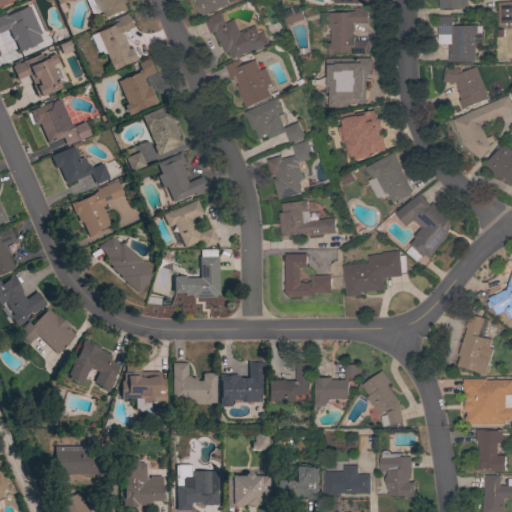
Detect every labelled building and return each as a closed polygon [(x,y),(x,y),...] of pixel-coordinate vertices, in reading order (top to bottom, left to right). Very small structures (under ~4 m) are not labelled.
[(66,0),(63,1),(67,9),(66,12),(63,14),(59,12),(56,4),(54,0),(66,0)] [(123,0),(128,10),(121,13),(120,12),(117,13),(118,14),(114,16),(113,14),(109,16),(110,18),(106,20),(105,19),(103,20),(99,12),(91,15),(84,0),(123,0)] [(227,0),(229,4),(203,15),(196,0),(227,0)] [(439,0),(467,0),(467,8),(451,8),(451,9),(439,10),(439,0)] [(511,1),(511,24),(499,25),(498,2),(511,1)] [(286,25),(281,11),(299,5),(303,19),(286,25)] [(30,14),(32,14),(36,23),(39,22),(43,30),(40,32),(40,34),(38,35),(41,42),(18,52),(13,40),(12,41),(7,30),(0,32),(0,16),(5,14),(6,16),(8,16),(10,20),(8,21),(9,23),(12,21),(9,15),(16,12),(16,11),(26,6),(30,14)] [(349,54),(349,52),(334,52),(334,54),(328,54),(328,43),(331,43),(330,23),(322,23),(322,12),(349,12),(349,11),(354,11),(354,8),(367,7),(367,23),(352,23),(352,36),(354,36),(354,40),(368,40),(368,44),(369,44),(369,51),(367,52),(367,53),(349,54)] [(220,12),(225,23),(234,19),(239,32),(254,25),(257,31),(261,29),(262,31),(262,30),(268,43),(232,59),(229,50),(224,52),(216,32),(210,35),(204,20),(220,12)] [(121,33),(127,47),(126,47),(127,50),(131,48),(136,60),(129,63),(129,62),(117,67),(117,69),(111,71),(107,61),(108,61),(96,33),(114,24),(113,23),(118,21),(117,18),(129,13),(135,27),(121,33)] [(476,25),(476,33),(483,33),(483,44),(474,44),(475,61),(448,61),(448,56),(449,56),(449,50),(448,50),(448,46),(451,46),(451,44),(438,44),(438,16),(452,16),(452,25),(476,25)] [(41,53),(43,58),(54,54),(58,63),(50,66),(60,87),(36,98),(31,86),(32,85),(28,75),(16,80),(11,67),(41,53)] [(122,79),(122,78),(124,77),(125,78),(137,73),(136,72),(140,70),(137,63),(150,58),(156,72),(154,72),(154,73),(145,77),(145,76),(142,78),(146,87),(148,86),(156,103),(151,105),(150,104),(135,111),(135,112),(127,116),(122,106),(126,104),(116,82),(122,79)] [(326,58),(339,58),(339,61),(340,61),(340,58),(370,58),(370,74),(365,74),(365,102),(347,103),(347,106),(329,106),(329,92),(326,92),(326,78),(326,58)] [(236,85),(239,84),(235,76),(229,78),(224,66),(239,59),(241,64),(246,61),(247,63),(255,59),(259,70),(265,67),(273,85),(267,88),(271,96),(245,107),(236,85)] [(462,109),(458,100),(460,99),(457,92),(459,91),(455,83),(443,82),(444,67),(462,69),(461,72),(475,66),(483,85),(482,86),(487,98),(462,109)] [(507,95),(511,105),(511,110),(480,125),(490,147),(479,159),(463,143),(452,119),(507,95)] [(276,97),(282,112),(278,114),(284,128),(297,122),(303,136),(289,143),(284,131),(269,138),(267,135),(259,139),(254,127),(251,129),(244,112),(276,97)] [(51,101),(51,102),(58,99),(69,124),(71,124),(72,127),(83,122),(89,135),(65,146),(61,137),(46,144),(38,124),(35,125),(29,111),(51,101)] [(156,156),(152,147),(154,146),(140,116),(165,105),(168,111),(171,110),(176,123),(174,124),(183,144),(156,156)] [(350,129),(351,129),(346,115),(374,107),(377,117),(376,118),(379,128),(381,127),(382,131),(380,132),(382,136),(383,136),(387,149),(369,155),(365,143),(356,146),(350,129)] [(273,179),(276,178),(275,175),(271,176),(266,160),(280,155),(282,159),(294,155),(291,145),(306,140),(312,157),(297,162),(302,178),(303,177),(306,186),(300,188),(301,192),(279,199),(273,179)] [(484,164),(503,143),(511,152),(509,155),(511,158),(511,186),(503,177),(501,179),(484,164)] [(78,160),(83,157),(87,166),(89,165),(90,168),(101,164),(108,179),(94,185),(89,174),(65,185),(57,167),(54,168),(48,156),(72,146),(78,160)] [(145,166),(130,172),(124,158),(139,152),(145,166)] [(161,188),(156,176),(160,174),(155,163),(180,152),(184,164),(181,165),(186,176),(184,177),(186,183),(200,177),(207,191),(194,196),(193,193),(171,203),(165,187),(161,188)] [(392,152),(401,169),(400,170),(412,191),(393,202),(387,192),(377,198),(367,181),(372,178),(366,167),(392,152)] [(116,181),(122,195),(109,201),(109,200),(103,203),(104,206),(101,207),(109,225),(98,230),(99,232),(87,237),(80,222),(78,223),(75,215),(74,216),(68,204),(74,201),(74,202),(92,195),(92,194),(96,192),(95,190),(116,181)] [(419,193),(429,205),(431,202),(451,218),(447,237),(430,256),(427,253),(423,257),(422,256),(416,262),(405,252),(411,246),(410,245),(415,238),(413,236),(421,227),(413,220),(406,226),(395,213),(419,193)] [(196,200),(202,214),(191,219),(197,234),(211,228),(217,242),(203,248),(200,241),(183,248),(173,224),(166,227),(161,215),(196,200)] [(279,212),(282,212),(281,203),(300,201),(300,200),(307,200),(308,210),(309,210),(310,221),(334,218),(335,233),(308,236),(307,234),(303,234),(282,236),(279,212)] [(13,269),(0,274),(0,228),(8,225),(14,240),(3,245),(13,269)] [(97,246),(106,239),(107,240),(111,237),(113,239),(114,238),(119,245),(121,243),(141,261),(139,263),(152,274),(136,293),(118,278),(119,277),(109,268),(111,267),(105,262),(107,259),(97,246)] [(399,255),(404,255),(406,272),(401,273),(401,275),(382,278),(384,289),(361,292),(361,295),(347,296),(344,265),(368,262),(367,256),(382,254),(382,253),(398,251),(399,255)] [(285,254),(306,253),(306,268),(299,268),(300,283),(311,283),(311,276),(330,275),(330,292),(313,292),(313,296),(292,296),(290,299),(283,292),(285,290),(285,254)] [(217,295),(214,295),(214,298),(190,298),(190,296),(183,296),(183,294),(172,294),(172,278),(173,278),(173,276),(185,276),(185,278),(198,278),(198,257),(217,257),(217,295)] [(511,317),(508,319),(504,310),(496,315),(493,308),(489,310),(485,302),(489,300),(486,294),(503,286),(509,270),(511,270),(511,268),(511,317)] [(1,307),(0,307),(0,285),(12,276),(19,285),(18,286),(27,298),(36,291),(45,305),(33,313),(32,310),(28,313),(29,313),(24,317),(26,319),(15,327),(8,317),(12,314),(3,302),(1,304),(1,307)] [(70,330),(69,331),(74,336),(55,354),(36,335),(27,344),(15,333),(26,322),(30,326),(46,309),(52,314),(53,313),(70,330)] [(466,327),(464,327),(468,314),(482,318),(477,336),(490,340),(488,347),(493,349),(490,360),(482,357),(481,362),(485,363),(482,373),(457,366),(460,356),(458,355),(466,327)] [(98,389),(99,386),(92,383),(96,372),(88,368),(86,372),(80,385),(67,380),(68,376),(66,375),(71,364),(70,363),(73,357),(75,358),(80,346),(79,346),(82,340),(99,347),(98,350),(104,352),(103,353),(110,356),(108,361),(118,365),(107,393),(98,389)] [(120,381),(122,381),(122,373),(124,373),(124,361),(140,361),(139,372),(160,372),(160,379),(164,379),(164,394),(160,394),(160,403),(141,403),(141,399),(119,398),(120,381)] [(262,362),(262,376),(260,376),(259,403),(239,402),(239,400),(230,400),(230,407),(218,407),(219,398),(220,375),(237,375),(237,378),(247,378),(247,362),(262,362)] [(295,380),(295,362),(310,362),(310,383),(309,383),(309,395),(295,395),(295,402),(293,402),(293,403),(284,403),(284,402),(267,401),(267,380),(295,380)] [(186,363),(186,376),(189,376),(189,378),(195,378),(195,381),(201,381),(201,374),(203,374),(203,373),(210,373),(210,374),(215,374),(214,403),(208,403),(208,405),(184,405),(184,399),(170,399),(171,363),(186,363)] [(325,398),(325,405),(314,405),(314,396),(315,396),(315,378),(331,377),(331,380),(344,379),(344,365),(358,365),(358,378),(349,378),(349,382),(348,382),(348,398),(325,398)] [(390,382),(386,385),(398,402),(403,421),(402,422),(403,427),(391,427),(390,425),(383,426),(380,416),(386,414),(386,412),(390,410),(390,407),(376,417),(373,414),(377,411),(366,397),(369,395),(361,385),(381,370),(390,382)] [(486,378),(486,380),(511,380),(511,394),(506,394),(506,407),(511,407),(511,408),(511,409),(511,417),(511,418),(511,420),(506,420),(506,424),(467,424),(467,422),(465,421),(465,417),(467,415),(467,412),(465,412),(464,396),(467,393),(463,393),(462,379),(486,378)] [(475,429),(484,429),(484,430),(501,430),(501,433),(510,433),(510,443),(497,443),(497,455),(505,455),(505,471),(493,471),(493,468),(483,468),(483,469),(475,469),(475,466),(478,466),(478,440),(475,440),(475,429)] [(267,433),(267,450),(253,450),(253,449),(250,449),(250,442),(253,442),(253,433),(267,433)] [(87,447),(87,459),(109,459),(109,478),(94,478),(94,474),(66,474),(66,473),(53,473),(53,447),(87,447)] [(410,469),(408,469),(409,482),(414,482),(414,496),(404,496),(404,495),(388,495),(388,489),(387,489),(387,487),(386,487),(386,484),(384,482),(384,478),(386,477),(386,474),(387,474),(387,471),(379,471),(379,457),(380,457),(380,453),(383,450),(386,450),(389,452),(389,453),(399,453),(399,456),(410,457),(410,469)] [(149,501),(149,505),(137,505),(137,507),(121,507),(121,499),(123,499),(123,483),(122,483),(122,478),(121,478),(121,463),(137,463),(144,463),(144,480),(148,480),(148,477),(161,477),(161,501),(149,501)] [(304,497),(275,497),(275,481),(294,481),(294,467),(298,467),(298,465),(310,465),(310,467),(315,467),(315,468),(317,468),(317,500),(304,500),(304,497)] [(338,493),(338,498),(323,498),(323,472),(343,472),(343,465),(357,465),(357,474),(370,474),(370,493),(338,493)] [(174,485),(190,485),(190,471),(210,471),(211,488),(216,488),(216,505),(200,505),(200,503),(189,503),(190,511),(175,511),(174,485)] [(252,476),(268,476),(267,505),(255,504),(255,508),(247,507),(247,505),(241,504),(241,508),(225,507),(225,476),(243,476),(243,475),(246,472),(250,472),(252,475),(252,476)] [(483,511),(483,505),(484,505),(484,495),(485,495),(484,475),(499,475),(499,486),(511,486),(511,498),(504,498),(504,511),(483,511)] [(53,511),(50,505),(78,492),(80,496),(79,496),(84,507),(85,507),(86,511),(84,511),(53,511)]
